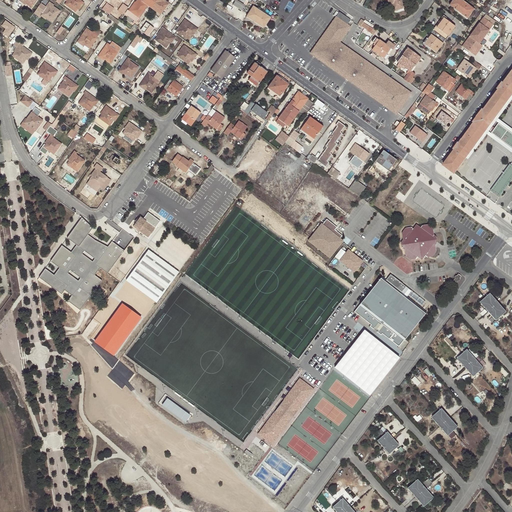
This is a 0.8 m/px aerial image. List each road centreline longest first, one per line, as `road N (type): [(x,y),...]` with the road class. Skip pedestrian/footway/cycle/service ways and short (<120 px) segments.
road 1 (residential): [(165,122),(113,200),(89,213),(21,155),(0,79)]
road 2 (tertiary): [(264,50),(427,170)]
road 3 (residential): [(511,62),(427,170)]
road 4 (residential): [(467,491),(384,394)]
road 5 (residential): [(165,122),(60,50)]
